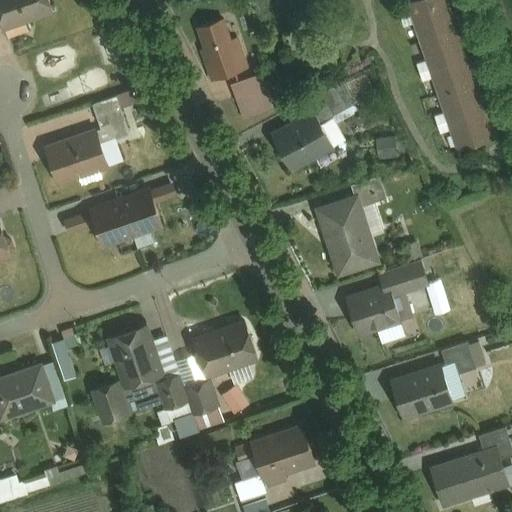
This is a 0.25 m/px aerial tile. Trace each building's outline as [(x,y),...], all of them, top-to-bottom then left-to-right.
[(55,11),(51,0),(0,0),(0,21),(2,29),(55,11)] [(504,133),(456,0),(413,0),(409,2),(461,148),(504,133)] [(227,16),(200,25),(207,47),(202,48),(211,76),(251,63),(241,35),(234,37),(227,16)] [(264,84),(236,96),(245,117),(273,106),(264,84)] [(336,145),(315,107),(271,131),(293,169),(336,145)] [(111,165),(97,125),(45,143),(59,183),(111,165)] [(105,246),(166,222),(152,186),(91,211),(105,246)] [(380,260),(359,191),(317,204),(339,273),(380,260)] [(0,257),(15,252),(2,213),(0,213),(0,257)] [(383,283),(348,294),(360,333),(404,319),(395,293),(433,281),(425,254),(378,268),(383,283)] [(259,357),(243,316),(192,336),(208,377),(259,357)] [(166,372),(148,320),(107,334),(124,386),(166,372)] [(65,336),(54,339),(66,376),(78,373),(70,345),(79,343),(74,325),(62,328),(65,336)] [(453,402),(439,358),(387,374),(401,418),(453,402)] [(0,417),(57,398),(44,359),(0,373),(0,417)] [(223,390),(235,411),(251,402),(240,381),(223,390)] [(318,462),(302,420),(251,439),(267,481),(318,462)] [(511,482),(511,480),(499,440),(431,462),(445,505),(511,482)] [(0,497),(89,474),(85,460),(20,477),(19,471),(0,475),(0,497)]
